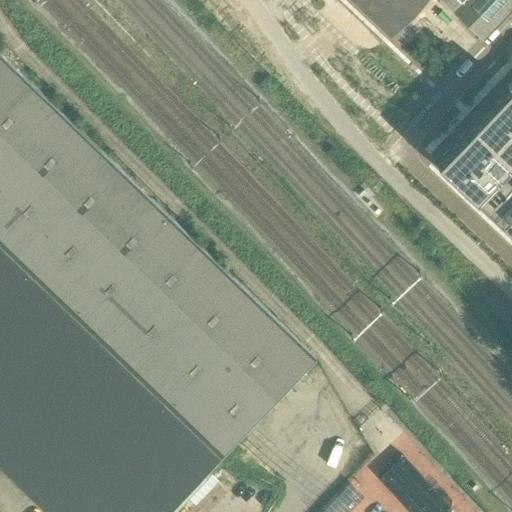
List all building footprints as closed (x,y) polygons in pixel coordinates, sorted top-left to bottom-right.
[(511,0),(353,0),(359,6),(362,9),(362,8),(369,15),(371,18),(378,24),(381,27),(384,29),(383,30),(386,32),(389,35),(391,33),(390,33),(392,31),(391,31),(399,23),(400,23),(402,21),(401,20),(410,11),(412,12),(412,11),(421,20),(420,20),(421,21),(421,20),(430,29),(431,30),(431,29),(440,38),(440,39),(441,39),(449,47),(450,48),(459,56),(460,57),(461,57),(462,55),(470,47),(471,46),(479,37),(479,38),(480,37),(480,36),(480,35),(482,37),(511,3),(511,0)] [(0,467),(46,511),(165,511),(315,356),(0,52),(0,467)] [(450,147),(436,162),(469,193),(483,178),(500,160),(511,147),(511,90),(507,86),(493,100),(480,114),(467,129),(450,147)] [(511,185),(499,173),(475,199),(494,217),(500,211),(500,212),(511,199),(511,185)] [(511,199),(500,212),(511,222),(511,199)] [(410,511),(446,511),(451,508),(450,507),(417,470),(401,454),(385,470),(378,476),(410,511)]
